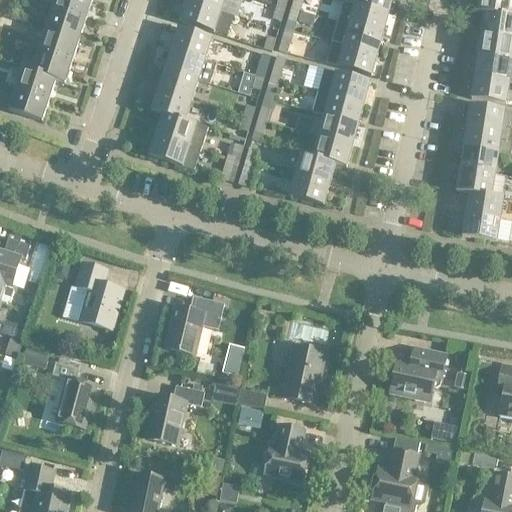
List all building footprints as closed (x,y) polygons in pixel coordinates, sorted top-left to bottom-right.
[(92,1),(90,0),(55,0),(51,11),(85,22),(92,1)] [(224,0),(187,0),(187,2),(221,13),(224,0)] [(278,0),(276,8),(284,11),(287,0),(278,0)] [(303,1),(300,0),(293,0),(291,10),(299,13),(303,1)] [(355,0),(354,5),(388,14),(392,0),(355,0)] [(511,16),(511,0),(478,0),(477,14),(484,15),(484,14),(511,18),(511,16)] [(221,13),(187,2),(180,23),(214,34),(221,13)] [(343,2),(337,23),(383,35),(388,14),(354,5),(343,2)] [(284,11),(276,8),(272,20),(281,23),(284,11)] [(299,13),(291,10),(287,22),(296,25),(299,13)] [(85,22),(51,11),(45,32),(78,43),(85,22)] [(484,14),(484,15),(481,35),(511,40),(511,17),(511,18),(484,14)] [(383,35),(337,23),(331,44),(377,56),(383,35)] [(212,40),(178,29),(171,50),(205,61),(212,40)] [(78,43),(45,32),(38,52),(72,63),(78,43)] [(511,40),(481,35),(477,57),(511,62),(511,40)] [(263,50),(272,53),(276,40),(267,38),(263,50)] [(290,42),(282,40),(278,52),(287,55),(290,42)] [(377,56),(331,44),(325,65),(371,78),(377,56)] [(216,65),(205,61),(171,50),(165,71),(198,82),(210,86),(216,65)] [(38,52),(32,72),(31,73),(55,81),(55,82),(65,85),(72,63),(38,52)] [(256,77),(255,78),(264,80),(270,59),(254,54),(247,75),(256,77)] [(511,62),(477,57),(474,78),(509,84),(511,83),(511,62)] [(22,68),(15,90),(49,101),(55,82),(55,81),(31,73),(32,72),(22,68)] [(282,70),(274,68),(270,80),(278,82),(282,70)] [(198,82),(165,71),(158,92),(191,102),(198,82)] [(324,71),(318,93),(364,105),(369,84),(324,71)] [(264,80),(255,78),(252,90),(260,92),(264,80)] [(509,84),(474,78),(471,100),(506,106),(509,84)] [(278,82),(270,80),(266,92),(275,94),(278,82)] [(49,101),(15,90),(8,112),(42,123),(49,101)] [(191,102),(158,92),(151,113),(162,117),(163,116),(185,123),(185,122),(191,102)] [(364,105),(318,93),(312,114),(324,117),(358,126),(364,105)] [(511,112),(470,106),(466,128),(511,135),(511,112)] [(247,107),(243,119),(251,121),(255,110),(247,107)] [(270,112),(261,109),(258,121),(266,124),(270,112)] [(163,116),(162,117),(156,137),(189,147),(201,151),(208,130),(196,127),(196,126),(185,122),(185,123),(163,116)] [(358,126),(324,117),(318,138),(352,147),(358,126)] [(251,121),(243,119),(239,131),(248,133),(251,121)] [(266,124),(258,121),(254,133),(263,136),(266,124)] [(511,141),(511,135),(466,128),(463,150),(498,155),(510,157),(511,141)] [(189,147),(156,137),(149,158),(182,169),(189,147)] [(318,138),(313,158),(312,159),(335,165),(346,169),(352,147),(318,138)] [(235,146),(231,158),(240,161),(243,148),(235,146)] [(257,153),(249,150),(245,162),(254,165),(257,153)] [(498,155),(463,150),(460,171),(494,177),(498,155)] [(301,155),(295,176),(329,186),(335,165),(312,159),(313,158),(301,155)] [(227,157),(220,181),(232,184),(240,161),(231,158),(227,157)] [(254,165),(245,162),(238,186),(250,190),(258,166),(254,165)] [(494,177),(460,171),(456,193),(468,195),(468,194),(491,198),(491,197),(494,177)] [(329,186),(295,176),(289,198),(323,207),(329,186)] [(468,194),(468,195),(465,216),(500,221),(503,199),(491,197),(491,198),(468,194)] [(500,221),(465,216),(461,238),(496,243),(500,221)] [(14,292),(11,288),(20,259),(26,261),(30,247),(8,240),(4,253),(0,252),(0,309),(2,303),(6,305),(11,302),(14,292)] [(65,273),(69,260),(58,256),(53,269),(65,273)] [(71,287),(62,318),(111,332),(123,292),(103,286),(107,272),(83,265),(76,289),(71,287)] [(200,328),(218,332),(224,306),(195,299),(193,310),(189,312),(176,309),(167,347),(169,351),(193,357),(200,328)] [(16,325),(12,337),(22,340),(26,328),(16,325)] [(20,346),(10,343),(6,354),(16,357),(20,346)] [(25,344),(20,362),(46,369),(51,352),(25,344)] [(230,344),(223,373),(239,377),(245,348),(230,344)] [(282,399),(314,406),(325,355),(293,348),(282,399)] [(414,351),(411,365),(397,362),(390,394),(412,399),(414,402),(424,404),(427,402),(429,403),(432,389),(436,390),(439,387),(446,358),(414,351)] [(55,365),(52,377),(68,381),(56,423),(84,430),(95,388),(75,383),(78,371),(82,359),(60,353),(57,365),(55,365)] [(478,362),(476,373),(489,375),(491,364),(478,362)] [(511,369),(502,368),(497,397),(499,401),(503,402),(500,415),(511,417),(511,369)] [(457,373),(454,387),(468,390),(471,375),(457,373)] [(146,440),(176,447),(185,405),(200,408),(203,394),(175,388),(172,401),(155,397),(146,440)] [(266,397),(240,391),(237,405),(263,411),(266,397)] [(434,426),(431,442),(453,446),(456,430),(434,426)] [(264,477),(301,485),(308,455),(300,453),(305,432),(279,427),(274,448),(270,447),(264,477)] [(373,478),(370,492),(372,496),(371,500),(386,503),(386,507),(384,507),(383,511),(415,511),(416,507),(420,507),(424,505),(427,488),(425,484),(416,482),(417,479),(413,478),(418,457),(413,456),(416,444),(396,439),(390,466),(392,467),(391,473),(378,471),(377,475),(373,478)] [(425,445),(424,453),(436,456),(435,463),(452,467),(455,451),(425,445)] [(460,453),(457,467),(467,469),(470,455),(460,453)] [(495,471),(498,459),(474,454),(472,466),(495,471)] [(214,459),(211,472),(220,474),(223,462),(214,459)] [(24,491),(38,494),(34,511),(65,511),(69,494),(50,489),(54,472),(29,467),(24,491)] [(157,511),(164,481),(138,475),(130,511),(157,511)] [(511,511),(511,478),(495,475),(490,501),(485,500),(482,511),(511,511)] [(223,485),(220,501),(237,505),(240,488),(223,485)]
